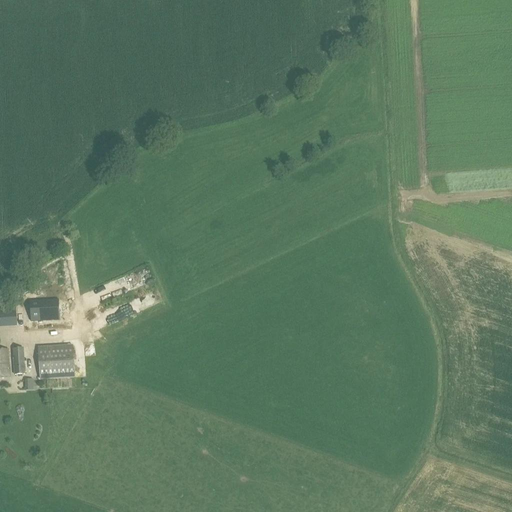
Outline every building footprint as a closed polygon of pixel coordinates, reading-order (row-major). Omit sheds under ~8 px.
[(31,305),(31,322),(60,320),(59,304),(31,305)] [(0,328),(19,327),(19,312),(0,312),(0,328)] [(38,348),(40,381),(75,378),(73,346),(38,348)] [(14,376),(26,375),(24,348),(13,349),(14,376)] [(0,378),(10,378),(8,350),(0,350),(0,378)] [(104,353),(97,365),(110,372),(116,360),(104,353)]
